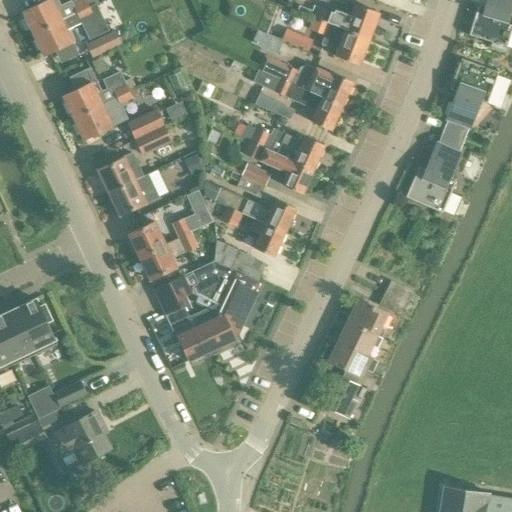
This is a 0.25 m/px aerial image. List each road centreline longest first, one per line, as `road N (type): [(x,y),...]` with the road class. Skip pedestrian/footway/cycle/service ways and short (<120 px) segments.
road 1 (tertiary): [(229,471),(258,439),(390,163),(449,0)]
road 2 (tertiary): [(229,471),(184,446),(91,244)]
road 3 (tertiary): [(91,244),(0,54)]
